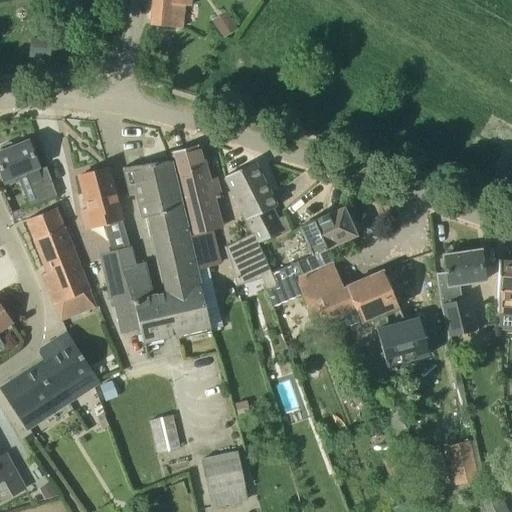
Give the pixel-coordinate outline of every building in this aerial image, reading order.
[(153,0),(151,25),(181,28),(183,5),(190,6),(190,0),(153,0)] [(223,38),(237,29),(230,19),(216,28),(223,38)] [(30,55),(50,57),(51,41),(31,39),(30,55)] [(24,191),(30,206),(56,195),(46,167),(38,170),(37,167),(38,166),(28,142),(14,147),(13,144),(10,143),(1,146),(0,148),(0,150),(1,153),(0,153),(0,168),(4,179),(25,171),(32,188),(24,191)] [(196,269),(205,267),(222,263),(213,230),(219,229),(198,145),(171,152),(192,235),(189,236),(196,269)] [(143,218),(149,217),(155,215),(173,292),(152,297),(144,262),(135,265),(124,268),(140,329),(143,341),(210,326),(200,285),(196,269),(189,236),(171,161),(131,167),(143,218)] [(253,162),(225,177),(253,232),(258,242),(280,232),(281,232),(282,233),(291,229),(285,215),(279,218),(274,207),(276,207),(253,162)] [(85,229),(121,219),(108,168),(79,176),(88,209),(81,211),(85,229)] [(299,276),(332,261),(326,249),(356,235),(343,207),(299,226),(312,255),(274,272),(273,273),(286,301),(302,294),(300,291),(304,289),(299,276)] [(54,304),(75,295),(81,310),(95,305),(56,208),(26,220),(47,272),(42,274),(54,304)] [(124,333),(140,329),(124,268),(135,265),(130,246),(114,250),(104,259),(115,306),(117,305),(124,333)] [(462,298),(460,285),(485,281),(480,250),(444,255),(447,273),(436,274),(441,303),(448,337),(478,331),(470,296),(462,298)] [(332,261),(299,276),(304,289),(300,291),(302,294),(306,305),(320,299),(329,318),(355,307),(361,322),(370,318),(372,323),(387,316),(385,311),(398,306),(383,271),(384,271),(383,270),(343,287),(332,261)] [(511,261),(499,261),(497,312),(511,313),(511,261)] [(286,301),(273,273),(260,278),(266,291),(272,307),(286,301)] [(315,324),(329,318),(320,299),(306,305),(315,324)] [(0,329),(11,322),(0,306),(0,329)] [(416,313),(373,328),(383,353),(388,368),(399,364),(430,353),(421,326),(416,313)] [(47,361),(2,389),(18,415),(26,426),(27,428),(47,415),(43,409),(75,386),(80,393),(98,381),(68,333),(67,333),(42,347),(41,352),(47,361)] [(105,400),(117,395),(111,381),(99,386),(105,400)] [(157,454),(180,448),(172,415),(149,421),(157,454)] [(478,479),(470,441),(447,446),(455,484),(478,479)] [(247,501),(244,487),(237,452),(202,459),(209,494),(207,495),(210,508),(247,501)] [(0,502),(26,488),(14,468),(6,453),(0,455),(0,502)] [(44,499),(57,495),(48,482),(39,488),(44,499)] [(509,511),(497,484),(477,492),(486,511),(509,511)]
